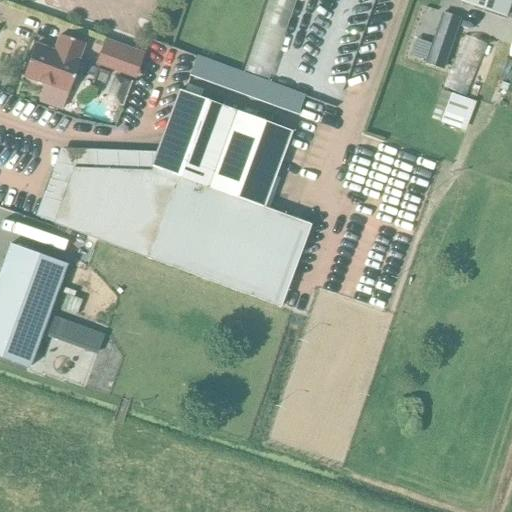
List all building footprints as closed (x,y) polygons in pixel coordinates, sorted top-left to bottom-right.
[(461,0),(461,1),(506,16),(511,0),(461,0)] [(426,63),(443,69),(460,16),(444,10),(426,63)] [(448,88),(473,94),(485,39),(461,34),(448,88)] [(24,76),(71,92),(82,60),(79,59),(85,43),(60,35),(55,51),(35,44),(24,76)] [(95,64),(135,78),(144,53),(104,39),(95,64)] [(195,55),(188,74),(297,114),(304,94),(195,55)] [(114,76),(105,101),(120,106),(130,81),(114,76)] [(460,130),(471,100),(443,89),(431,119),(460,130)] [(72,172),(51,227),(278,310),(307,224),(264,208),(292,131),(180,90),(150,171),(72,172)] [(11,244),(0,272),(0,358),(29,369),(67,264),(11,244)] [(63,309),(78,315),(84,299),(69,293),(63,309)] [(105,336),(52,317),(46,332),(99,351),(105,336)]
